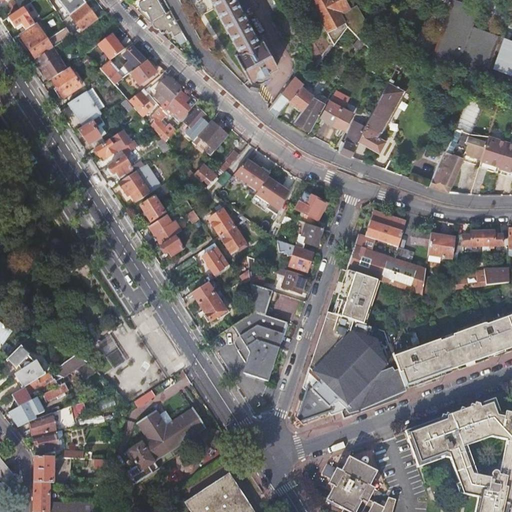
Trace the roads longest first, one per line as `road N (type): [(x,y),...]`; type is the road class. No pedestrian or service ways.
road 1 (secondary): [(0,58),(261,452)]
road 2 (unclassified): [(112,0),(251,131),(297,164),(356,186)]
road 3 (unclassified): [(261,452),(287,398),(356,186)]
road 4 (unclassified): [(511,374),(300,449),(261,452)]
road 5 (unclassified): [(356,186),(447,211),(511,213)]
